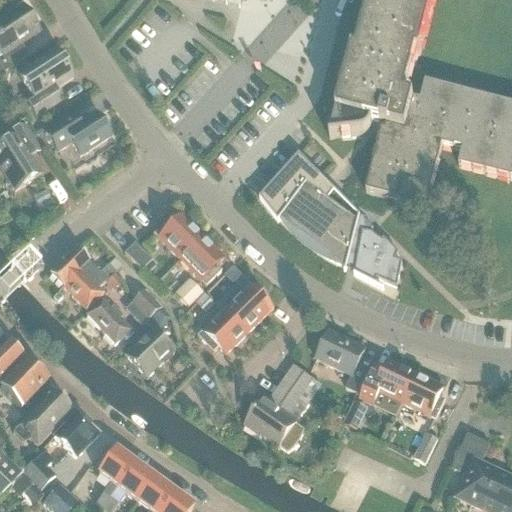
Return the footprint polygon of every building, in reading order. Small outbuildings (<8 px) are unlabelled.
[(199,0),(244,12),(246,0),(369,0),(356,54),(352,53),(347,69),(347,72),(336,115),(330,139),(364,135),(371,129),(374,119),(380,120),(379,126),(386,128),(385,133),(382,132),(381,134),(366,194),(393,201),(399,203),(398,206),(399,207),(409,209),(410,205),(426,210),(427,206),(431,192),(442,149),(463,154),(459,168),(496,178),(511,182),(511,107),(507,107),(425,86),(421,103),(404,99),(410,74),(415,56),(419,57),(433,0),(199,0)] [(0,69),(3,74),(28,57),(21,46),(39,35),(22,8),(0,22),(0,69)] [(34,118),(55,105),(62,100),(56,91),(72,80),(55,53),(21,75),(30,89),(26,91),(30,98),(24,102),(34,118)] [(80,127),(74,116),(44,136),(56,154),(70,146),(79,159),(110,139),(95,117),(80,127)] [(0,171),(14,194),(41,176),(30,159),(41,153),(24,126),(13,132),(17,139),(0,150),(0,171)] [(364,222),(364,224),(361,223),(358,222),(328,200),(335,191),(300,156),(259,200),(278,220),(293,235),(309,248),(327,260),(345,270),(344,274),(345,274),(347,267),(351,268),(356,268),(354,276),(354,277),(383,292),(384,291),(375,286),(377,281),(397,290),(402,266),(395,263),(398,256),(384,241),(382,243),(372,236),(373,230),(364,222)] [(179,264),(203,240),(180,218),(173,225),(169,221),(153,237),(179,264)] [(203,240),(179,264),(204,289),(220,274),(215,269),(224,261),(203,240)] [(133,246),(123,256),(140,273),(145,277),(155,267),(134,246),(134,245),(133,246)] [(99,276),(88,264),(76,251),(49,277),(62,289),(85,313),(102,296),(97,291),(120,268),(114,261),(99,276)] [(231,270),(222,278),(231,287),(239,278),(231,270)] [(214,304),(231,287),(222,278),(205,295),(214,304)] [(189,312),(203,297),(193,287),(178,301),(189,312)] [(248,287),(222,313),(246,337),(272,311),(248,287)] [(59,293),(51,300),(56,306),(64,299),(59,293)] [(138,314),(146,323),(160,311),(143,293),(130,306),(138,314)] [(205,313),(213,304),(205,296),(196,305),(205,313)] [(109,312),(101,304),(86,318),(114,348),(123,339),(126,341),(132,336),(119,322),(122,319),(113,309),(109,312)] [(156,334),(171,321),(162,312),(147,325),(156,334)] [(224,358),(246,337),(222,313),(196,339),(212,355),(216,351),(224,358)] [(149,333),(144,328),(133,338),(138,344),(123,358),(146,382),(173,356),(149,332),(149,333)] [(356,395),(368,370),(358,365),(364,352),(329,335),(316,361),(351,378),(346,390),(356,395)] [(0,384),(22,362),(6,346),(0,352),(0,384)] [(402,407),(416,377),(389,364),(384,373),(375,369),(360,401),(373,407),(378,395),(402,407)] [(20,412),(46,385),(26,365),(0,391),(20,412)] [(306,392),(306,391),(312,383),(313,382),(293,369),(286,379),(306,392)] [(416,377),(402,407),(435,423),(445,402),(439,400),(444,390),(416,377)] [(307,393),(306,392),(286,379),(279,388),(300,403),(307,393)] [(306,391),(314,397),(320,389),(312,383),(306,391)] [(306,391),(306,392),(307,393),(300,403),(279,388),(267,406),(263,403),(244,429),(260,440),(261,439),(278,451),(279,449),(288,455),(291,453),(292,452),(295,449),(298,446),(299,444),(301,442),(302,439),(303,436),(304,432),(295,426),(315,398),(314,397),(306,391)] [(69,425),(69,424),(68,424),(75,416),(52,394),(12,436),(22,445),(30,442),(37,449),(61,425),(64,428),(65,429),(69,425)] [(358,433),(368,411),(354,404),(344,426),(358,433)] [(65,429),(64,428),(53,439),(69,455),(75,460),(84,450),(85,451),(98,437),(76,417),(69,424),(69,425),(65,429)] [(425,467),(434,448),(437,442),(425,436),(422,442),(413,462),(425,467)] [(482,511),(511,511),(511,481),(480,467),(490,447),(467,436),(451,471),(467,479),(457,500),(482,511)] [(105,511),(136,469),(115,453),(97,477),(109,486),(94,506),(100,511),(105,511)] [(0,479),(10,489),(22,476),(0,454),(0,479)] [(40,493),(56,478),(39,461),(23,476),(40,493)] [(136,506),(154,482),(136,469),(105,511),(114,511),(125,498),(136,506)] [(0,499),(9,490),(0,480),(0,499)] [(161,511),(173,496),(154,482),(136,506),(144,511),(161,511)] [(47,511),(71,511),(78,505),(60,488),(42,507),(47,511)] [(173,496),(161,511),(191,511),(192,510),(184,504),(173,496)]
